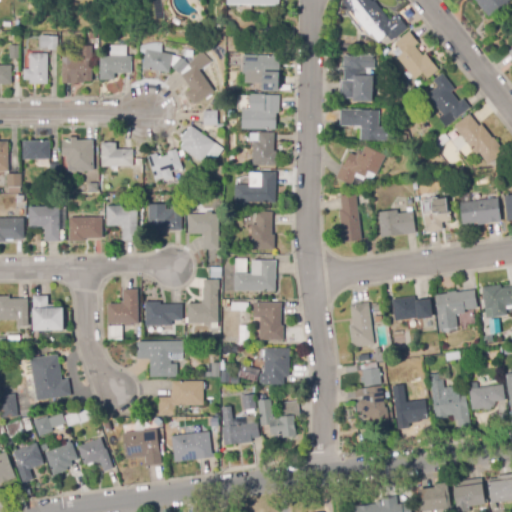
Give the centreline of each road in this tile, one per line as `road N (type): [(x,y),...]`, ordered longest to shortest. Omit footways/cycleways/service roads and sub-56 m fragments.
road 1 (residential): [(311,0),(321,475)]
road 2 (residential): [(511,449),(61,511)]
road 3 (residential): [(311,277),(511,250)]
road 4 (residential): [(0,269),(177,266)]
road 5 (residential): [(0,115),(150,115)]
road 6 (residential): [(424,0),(511,115)]
road 7 (residential): [(88,269),(94,362),(110,396)]
